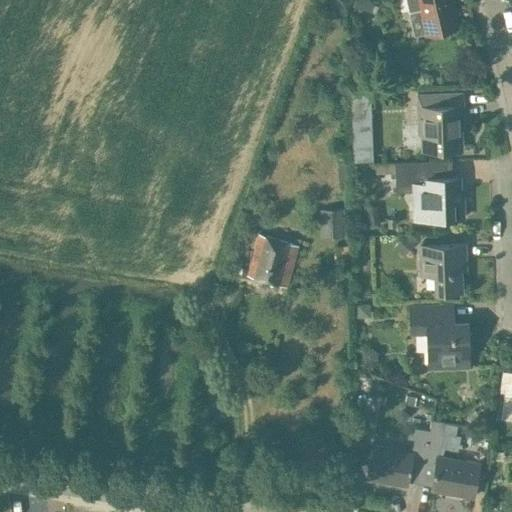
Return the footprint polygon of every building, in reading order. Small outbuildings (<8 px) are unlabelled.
[(417,0),(426,34),(458,26),(451,0),(417,0)] [(426,151),(426,154),(442,153),(442,150),(459,150),(458,117),(462,116),(461,93),(416,94),(416,107),(420,107),(421,118),(416,118),(417,135),(421,135),(421,151),(426,151)] [(350,161),(370,160),(370,140),(350,141),(350,161)] [(394,185),(412,185),(412,191),(414,192),(415,202),(412,202),(413,219),(431,219),(434,223),(447,223),(449,218),(462,218),(461,197),(457,197),(457,177),(430,178),(429,163),(394,164),(394,172),(394,183),(394,185)] [(370,176),(364,166),(355,172),(361,182),(370,176)] [(345,236),(344,207),(320,208),(321,236),(345,236)] [(405,254),(414,243),(404,234),(395,245),(405,254)] [(297,246),(259,235),(246,276),(285,288),(297,246)] [(463,261),(462,245),(419,247),(420,271),(433,274),(434,292),(459,292),(458,261),(463,261)] [(369,313),(369,303),(357,303),(357,313),(369,313)] [(438,308),(408,309),(408,335),(424,335),(425,355),(425,369),(466,368),(466,349),(471,345),(471,334),(465,332),(465,323),(439,323),(438,308)] [(405,394),(404,403),(414,404),(415,396),(405,394)] [(511,396),(503,396),(500,420),(511,421),(511,419),(511,396)] [(428,431),(419,485),(432,487),(431,492),(472,499),(478,464),(439,458),(445,421),(430,419),(428,431)] [(409,483),(419,485),(428,431),(407,428),(405,440),(413,442),(411,453),(371,446),(365,480),(408,487),(409,483)]
